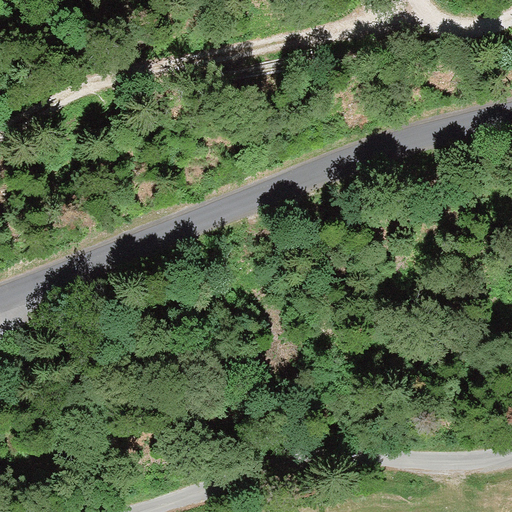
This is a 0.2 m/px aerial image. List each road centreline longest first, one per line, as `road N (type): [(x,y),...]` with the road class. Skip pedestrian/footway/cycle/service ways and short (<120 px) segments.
road 1 (tertiary): [(0,301),(345,163),(511,114)]
road 2 (track): [(428,26),(368,24),(182,64),(0,137)]
